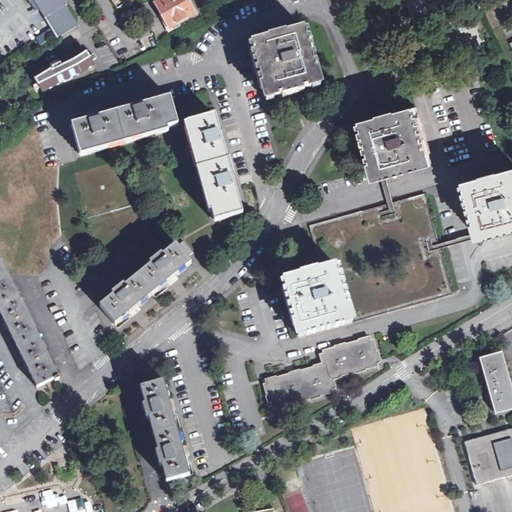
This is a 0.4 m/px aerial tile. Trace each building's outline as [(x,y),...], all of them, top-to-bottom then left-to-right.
[(30,0),(34,5),(36,4),(57,37),(76,26),(64,6),(67,4),(64,0),(30,0)] [(185,0),(162,0),(161,1),(167,13),(163,15),(170,27),(194,14),(185,0)] [(167,13),(161,1),(156,4),(163,15),(167,13)] [(39,10),(31,14),(34,20),(42,17),(39,10)] [(264,99),(318,84),(302,28),(285,32),(286,35),(266,39),(266,38),(248,42),(264,99)] [(50,67),(34,77),(42,92),(80,74),(94,65),(85,50),(61,62),(59,61),(49,66),(50,67)] [(131,105),(132,109),(101,118),(100,114),(89,117),(90,121),(73,126),(80,154),(175,127),(167,99),(143,106),(142,102),(131,105)] [(422,166),(431,163),(416,107),(363,123),(377,178),(386,175),(387,178),(423,168),(422,166)] [(189,172),(227,161),(222,145),(219,134),(214,116),(176,127),(189,172)] [(227,161),(189,172),(201,216),(205,215),(207,225),(243,215),(227,161)] [(511,170),(464,182),(480,239),(488,236),(488,239),(511,232),(511,170)] [(310,224),(322,268),(335,264),(352,322),(453,295),(424,193),(310,224)] [(100,307),(114,325),(191,264),(186,258),(193,252),(184,241),(178,247),(176,244),(163,255),(161,254),(149,263),(150,266),(125,286),(123,284),(111,294),(112,296),(100,307)] [(59,377),(0,257),(0,311),(5,323),(9,330),(25,363),(29,370),(37,387),(59,377)] [(284,278),(298,334),(307,332),(308,335),(352,322),(335,264),(322,268),(284,278)] [(372,340),(323,354),(326,364),(329,377),(378,362),(372,340)] [(480,359),(495,414),(511,408),(511,390),(511,389),(508,390),(506,382),(510,381),(503,357),(501,358),(499,353),(480,359)] [(326,364),(303,370),(310,395),(333,389),(329,377),(326,364)] [(303,370),(266,381),(273,406),(310,395),(303,370)] [(189,475),(163,381),(140,388),(145,405),(142,406),(146,419),(148,419),(158,451),(156,452),(160,467),(162,466),(167,482),(189,475)] [(511,427),(461,442),(472,477),(511,465),(511,427)] [(45,501),(61,497),(58,487),(42,491),(45,501)]
